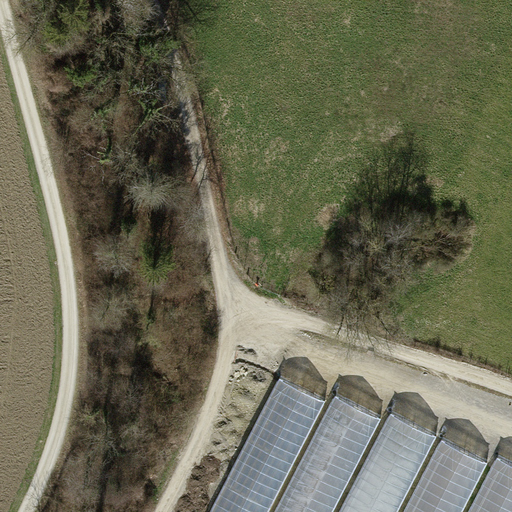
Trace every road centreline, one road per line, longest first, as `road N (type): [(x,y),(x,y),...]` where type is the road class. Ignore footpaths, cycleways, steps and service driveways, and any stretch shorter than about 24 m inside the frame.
road 1 (track): [(32,511),(71,382),(69,286),(5,0)]
road 2 (track): [(237,308),(179,62),(153,0)]
road 3 (track): [(511,426),(283,339),(237,308)]
road 4 (track): [(511,389),(415,351),(237,308)]
road 5 (track): [(154,511),(214,400),(237,308)]
